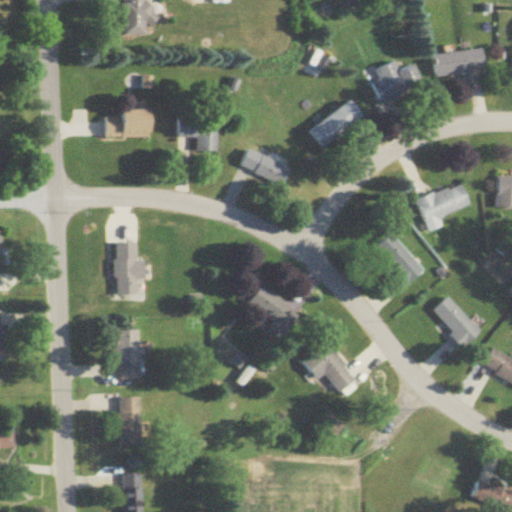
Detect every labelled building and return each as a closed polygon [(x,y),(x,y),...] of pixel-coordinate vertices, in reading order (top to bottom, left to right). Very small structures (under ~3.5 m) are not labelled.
[(117,0),(118,36),(140,36),(140,25),(147,25),(147,3),(138,3),(138,0),(117,0)] [(426,55),(429,78),(478,72),(475,49),(426,55)] [(372,80),(364,84),(373,103),(415,86),(406,65),(391,71),(388,62),(368,70),(372,80)] [(301,131),(313,149),(355,119),(342,101),(301,131)] [(140,111),(110,111),(110,118),(96,118),(96,139),(140,139),(140,111)] [(210,121),(169,121),(169,139),(188,139),(188,153),(210,153),(210,121)] [(274,188),(282,168),(239,150),(231,169),(274,188)] [(511,210),(511,178),(491,178),(491,210),(511,210)] [(409,201),(419,225),(463,207),(453,183),(409,201)] [(416,272),(385,235),(365,252),(397,288),(416,272)] [(138,283),(137,261),(130,261),(129,243),(108,243),(110,296),(130,295),(130,283),(138,283)] [(267,322),(259,333),(274,343),(293,313),(253,288),(242,305),(267,322)] [(473,332),(440,298),(426,312),(447,333),(443,337),(456,349),(473,332)] [(111,332),(111,380),(132,380),(132,332),(111,332)] [(294,361),(309,382),(318,375),(332,394),(349,382),(320,342),(294,361)] [(134,446),(134,398),(113,398),(113,446),(134,446)] [(440,491),(450,477),(442,471),(432,485),(440,491)] [(134,511),(135,474),(116,474),(116,511),(134,511)] [(505,511),(511,496),(468,480),(462,497),(501,511),(505,511)]
